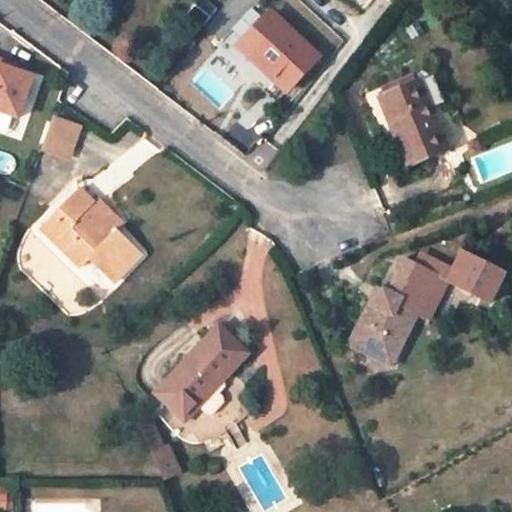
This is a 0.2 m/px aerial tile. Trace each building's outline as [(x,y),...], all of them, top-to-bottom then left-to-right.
[(271,14),(240,46),(284,89),(316,57),(271,14)] [(0,59),(0,65),(13,70),(15,65),(0,59)] [(0,111),(11,115),(17,117),(32,77),(13,70),(0,65),(0,111)] [(410,85),(407,78),(378,90),(381,97),(383,96),(410,85)] [(410,85),(383,96),(395,126),(391,127),(407,165),(448,148),(420,81),(410,85)] [(381,97),(378,98),(391,127),(395,126),(383,96),(381,97)] [(53,109),(43,139),(67,147),(77,117),(53,109)] [(11,115),(0,111),(0,132),(5,134),(11,115)] [(80,189),(43,228),(80,265),(89,256),(114,281),(140,254),(114,228),(110,233),(87,211),(95,203),(80,189)] [(95,203),(87,211),(110,233),(114,228),(121,222),(98,200),(95,203)] [(461,251),(451,271),(446,281),(489,302),(504,273),(461,251)] [(419,255),(414,265),(438,277),(446,281),(451,271),(419,255)] [(374,309),(367,304),(347,344),(366,353),(369,347),(383,355),(406,309),(418,314),(438,277),(414,265),(402,260),(386,291),(384,290),(374,309)] [(384,290),(376,286),(367,304),(374,309),(384,290)] [(418,314),(406,309),(383,355),(380,360),(391,366),(418,314)] [(247,353),(217,326),(155,392),(185,420),(200,404),(208,412),(215,413),(226,402),(224,395),(215,387),(247,353)] [(369,347),(366,353),(380,360),(383,355),(369,347)] [(153,453),(166,483),(186,474),(173,445),(153,453)]
